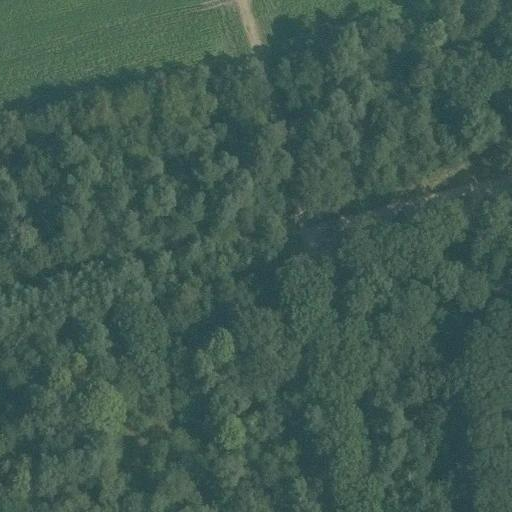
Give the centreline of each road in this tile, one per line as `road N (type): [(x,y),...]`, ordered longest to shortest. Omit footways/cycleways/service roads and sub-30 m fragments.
road 1 (unclassified): [(511,182),(349,227),(320,267),(368,511)]
road 2 (track): [(240,0),(320,267)]
